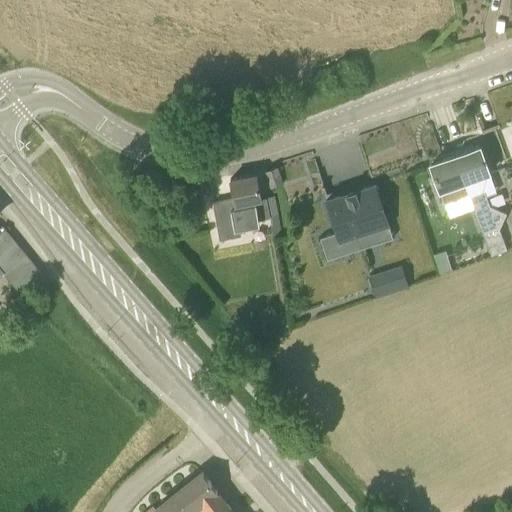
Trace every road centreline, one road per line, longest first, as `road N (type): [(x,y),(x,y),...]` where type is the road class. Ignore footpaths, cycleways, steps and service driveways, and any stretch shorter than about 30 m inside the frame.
road 1 (tertiary): [(55,93),(130,142),(210,160),(511,56)]
road 2 (secondary): [(311,511),(43,211)]
